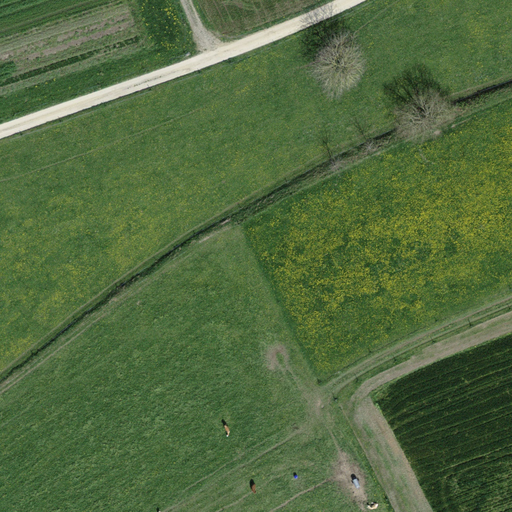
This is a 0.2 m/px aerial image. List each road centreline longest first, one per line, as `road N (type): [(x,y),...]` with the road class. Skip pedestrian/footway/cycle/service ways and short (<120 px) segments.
road 1 (track): [(348,0),(0,136)]
road 2 (track): [(328,393),(405,344),(511,296)]
